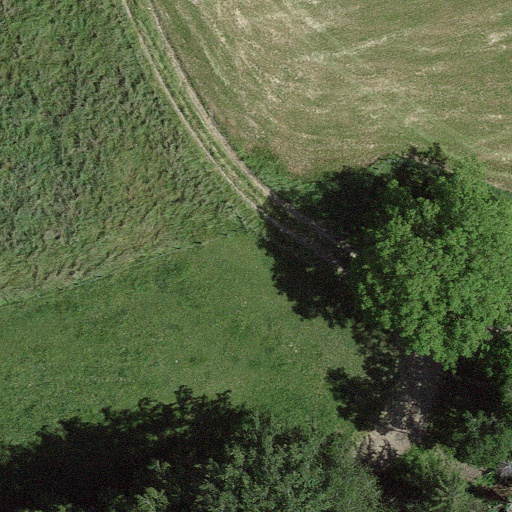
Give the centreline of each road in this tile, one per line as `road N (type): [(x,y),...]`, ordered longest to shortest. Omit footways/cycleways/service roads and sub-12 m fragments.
road 1 (track): [(144,0),(195,107),(268,214),(340,277),(419,325),(511,337)]
road 2 (track): [(419,325),(411,408),(392,449),(343,481),(232,511)]
